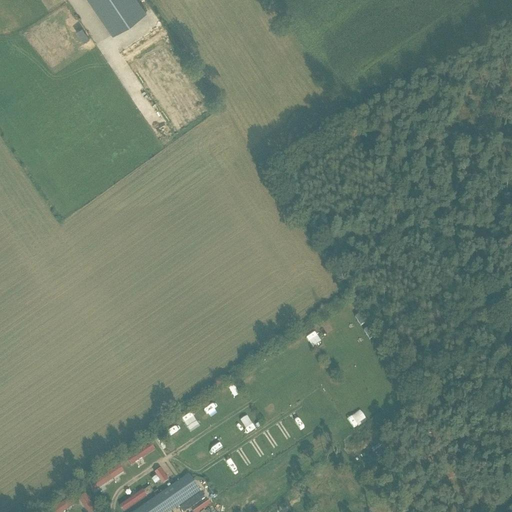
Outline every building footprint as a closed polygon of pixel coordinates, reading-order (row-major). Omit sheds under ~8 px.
[(147,14),(137,0),(89,0),(114,36),(147,14)] [(80,28),(74,33),(81,43),(88,38),(80,28)] [(290,358),(301,349),(296,343),(285,351),(290,358)] [(227,404),(233,401),(225,388),(220,391),(227,404)] [(293,401),(302,397),(298,388),(289,393),(293,401)] [(205,403),(209,412),(218,408),(214,399),(205,403)] [(232,442),(239,437),(231,425),(223,429),(232,442)] [(147,442),(125,460),(131,467),(153,449),(147,442)] [(86,481),(91,491),(123,474),(117,464),(86,481)] [(152,472),(160,485),(167,481),(159,468),(152,472)] [(198,469),(190,475),(135,511),(172,511),(201,492),(194,481),(202,475),(198,469)] [(122,511),(123,511),(146,498),(141,490),(118,505),(122,511)] [(75,500),(81,501),(83,495),(77,493),(75,500)]
